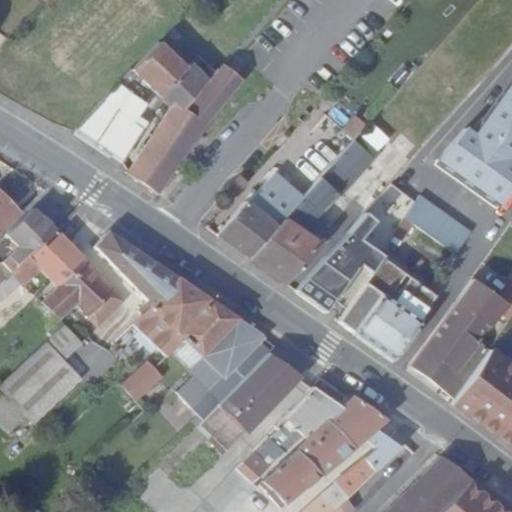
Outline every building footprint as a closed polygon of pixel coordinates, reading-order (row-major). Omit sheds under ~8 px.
[(88,47),(72,32),(64,40),(88,63),(92,60),(83,52),(88,47)] [(66,107),(73,100),(95,121),(120,94),(88,63),(64,40),(29,74),(66,107)] [(177,112),(186,120),(221,78),(205,62),(193,75),(162,47),(144,68),(136,76),(177,112)] [(0,87),(2,90),(23,70),(7,54),(0,62),(0,87)] [(131,180),(163,202),(210,136),(231,103),(241,88),(223,74),(221,78),(186,120),(177,112),(131,180)] [(95,121),(81,137),(98,149),(132,99),(123,90),(120,94),(95,121)] [(511,90),(476,139),(469,134),(440,165),(504,209),(511,197),(511,90)] [(132,99),(98,149),(125,168),(153,129),(143,121),(150,111),(132,99)] [(337,126),(344,138),(361,129),(354,116),(337,126)] [(367,174),(382,157),(363,139),(363,140),(347,156),(367,174)] [(361,174),(363,178),(367,174),(347,156),(303,204),(295,214),(252,262),(287,287),(335,234),(328,229),(317,240),(308,231),(361,174)] [(220,241),(252,262),(295,214),(303,204),(276,181),(250,210),(248,209),(220,241)] [(235,188),(231,192),(240,201),(252,189),(244,181),(237,190),(235,188)] [(0,239),(1,241),(26,217),(0,191),(0,239)] [(407,225),(458,260),(471,245),(474,240),(423,203),(417,212),(407,225)] [(0,285),(2,288),(16,276),(58,236),(38,214),(11,241),(19,250),(15,254),(17,256),(3,271),(4,273),(0,276),(0,285)] [(335,304),(358,271),(374,281),(385,263),(358,244),(373,227),(364,219),(304,285),(335,304)] [(63,292),(90,267),(58,236),(16,276),(26,287),(28,289),(45,275),(58,290),(54,294),(58,299),(47,310),(64,329),(83,313),(63,292)] [(153,312),(181,284),(111,237),(99,250),(151,306),(143,315),(146,319),(153,312)] [(417,327),(436,302),(385,263),(374,281),(341,327),(394,366),(420,329),(417,327)] [(102,331),(128,305),(90,267),(63,292),(83,313),(102,331)] [(0,289),(0,301),(5,306),(26,287),(16,276),(2,288),(0,289)] [(511,312),(502,305),(473,283),(410,371),(456,404),(491,356),(493,354),(511,327),(511,312)] [(216,307),(181,284),(153,312),(146,319),(141,323),(134,330),(173,364),(182,355),(175,348),(183,339),(216,307)] [(511,292),(502,305),(511,312),(511,292)] [(201,373),(210,365),(232,386),(264,346),(268,342),(216,307),(183,339),(190,347),(182,355),(201,373)] [(67,371),(86,355),(68,335),(0,399),(0,424),(7,432),(24,415),(41,432),(84,392),(67,371)] [(206,422),(210,426),(270,359),(274,354),(264,346),(232,386),(216,401),(199,416),(206,422)] [(497,442),(511,420),(511,372),(491,356),(456,404),(453,409),(497,442)] [(239,454),(303,383),(270,359),(210,426),(239,454)] [(232,386),(210,365),(201,373),(196,380),(200,385),(216,401),(232,386)] [(152,368),(142,378),(157,395),(168,383),(152,368)] [(142,378),(129,392),(145,407),(157,395),(142,378)] [(184,400),(199,416),(216,401),(200,385),(184,400)] [(310,436),(340,409),(316,392),(250,465),(205,511),(241,511),(234,504),(310,436)] [(387,425),(356,402),(345,412),(314,440),(251,497),(264,511),(285,511),(364,445),(376,456),(366,468),(309,511),(339,511),(340,511),(384,471),(403,453),(377,434),(387,425)] [(511,420),(497,442),(511,453),(511,420)] [(206,434),(232,461),(239,454),(210,426),(206,422),(196,432),(202,436),(206,434)] [(445,511),(468,487),(471,484),(440,462),(391,511),(445,511)] [(396,484),(384,471),(340,511),(339,511),(363,511),(375,501),(376,502),(396,484)] [(498,511),(468,487),(445,511),(498,511)]
